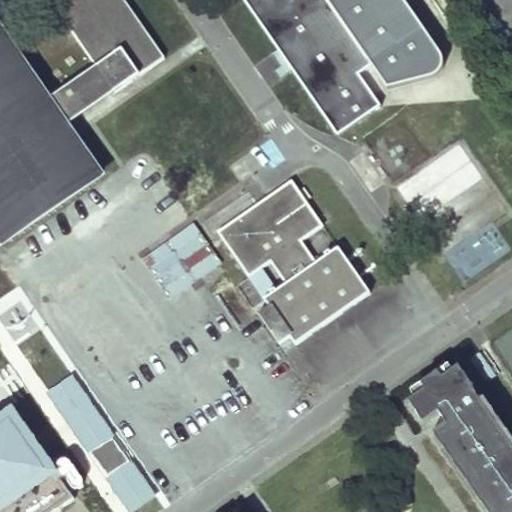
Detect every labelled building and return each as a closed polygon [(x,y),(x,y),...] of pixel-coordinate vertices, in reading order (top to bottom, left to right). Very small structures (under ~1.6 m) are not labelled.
[(74,137),(70,131),(67,126),(164,59),(123,0),(0,0),(0,242),(1,244),(100,175),(74,137)] [(242,0),(291,70),(337,136),(381,105),(362,74),(371,68),(388,90),(435,79),(441,74),(444,69),(446,62),(445,55),(442,51),(407,0),(242,0)] [(324,227),(292,181),(217,232),(248,277),(270,262),(286,285),(277,292),(275,289),(269,293),(271,296),(265,301),(270,308),(290,337),(295,344),(369,293),(336,245),(324,253),(327,257),(317,264),(301,242),(324,227)] [(502,233),(450,255),(460,278),(511,256),(502,233)] [(290,337),(270,308),(259,316),(279,344),(290,337)] [(494,374),(480,352),(471,357),(486,379),(494,374)] [(511,511),(511,443),(458,367),(442,378),(438,372),(421,384),(425,390),(409,401),(424,423),(439,412),(444,420),(447,424),(433,433),(488,511),(511,511)] [(151,492),(129,461),(113,438),(72,381),(51,396),(91,453),(108,477),(131,510),(153,494),(151,492)] [(0,422),(0,511),(55,511),(72,501),(13,414),(0,422)]
